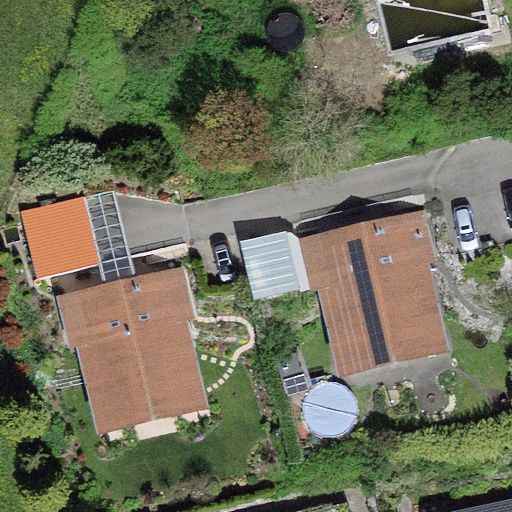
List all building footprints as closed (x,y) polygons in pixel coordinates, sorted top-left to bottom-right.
[(109,197),(22,220),(36,274),(124,251),(109,197)] [(435,337),(403,215),(316,238),(347,360),(435,337)] [(284,234),(239,245),(254,304),(299,294),(284,234)] [(197,402),(163,272),(74,295),(108,426),(197,402)] [(511,511),(511,499),(449,511),(511,511)]
